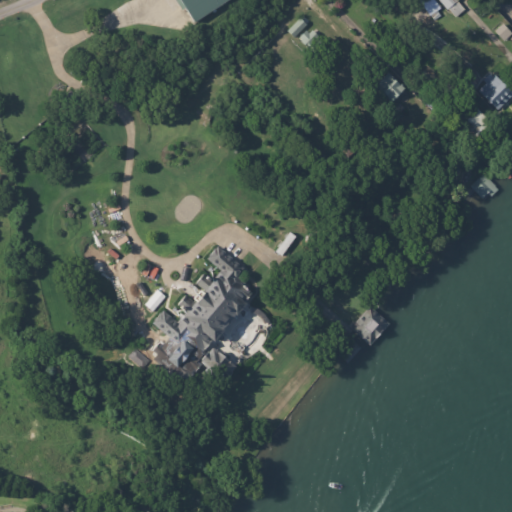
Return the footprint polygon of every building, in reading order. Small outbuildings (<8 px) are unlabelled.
[(231,0),(193,26),(183,11),(180,13),(171,0),(231,0)] [(429,18),(418,2),(421,0),(432,0),(439,10),(436,12),(439,17),(434,21),(430,16),(429,18)] [(458,0),(456,2),(464,11),(454,19),(447,10),(446,11),(437,0),(458,0)] [(306,27),(292,39),(286,32),(299,19),(306,27)] [(511,36),(503,43),(498,36),(506,29),(511,36)] [(313,33),(324,44),(312,56),(300,43),(301,41),(298,38),(305,32),(308,35),(312,32),(313,33)] [(401,89),(404,92),(390,105),(385,99),(384,100),(380,95),(380,94),(375,88),(389,75),(401,89)] [(494,76),(511,95),(511,97),(497,112),(478,92),(486,84),(483,81),(489,75),(492,78),(494,76)] [(424,94),(440,110),(435,116),(417,98),(423,93),(424,94)] [(464,97),(492,125),(473,143),(445,115),(464,97)] [(367,140),(340,165),(334,159),(362,134),(367,140)] [(469,187),(484,201),(496,188),(481,174),(469,187)] [(219,248),(242,268),(235,276),(244,283),(242,285),(248,291),(247,291),(250,294),(243,302),(240,300),(240,301),(242,304),(232,315),(231,314),(218,329),(220,330),(198,355),(192,350),(190,352),(179,343),(176,346),(151,323),(153,321),(152,320),(158,313),(159,314),(162,311),(174,322),(180,316),(179,316),(183,311),(174,304),(182,295),(190,302),(200,290),(192,283),(200,273),(209,280),(212,277),(213,278),(219,271),(205,259),(207,257),(206,256),(213,248),(215,249),(217,246),(219,248)] [(149,362),(141,370),(126,357),(134,348),(149,362)] [(219,354),(234,367),(221,382),(215,376),(211,380),(202,372),(206,368),(198,362),(206,352),(207,353),(212,348),(219,354)]
